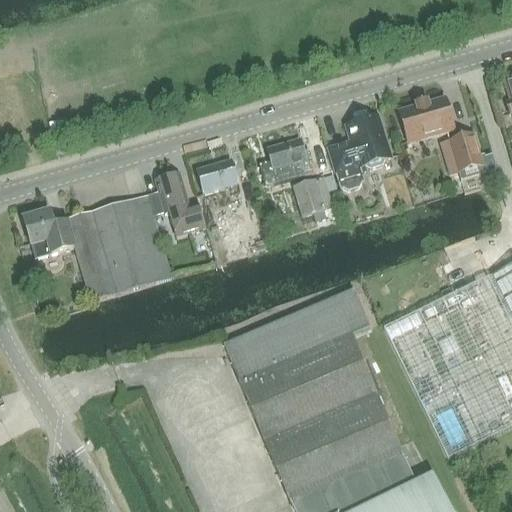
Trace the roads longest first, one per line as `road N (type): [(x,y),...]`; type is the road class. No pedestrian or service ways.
road 1 (tertiary): [(0,195),(511,50)]
road 2 (unclassified): [(106,511),(0,327)]
